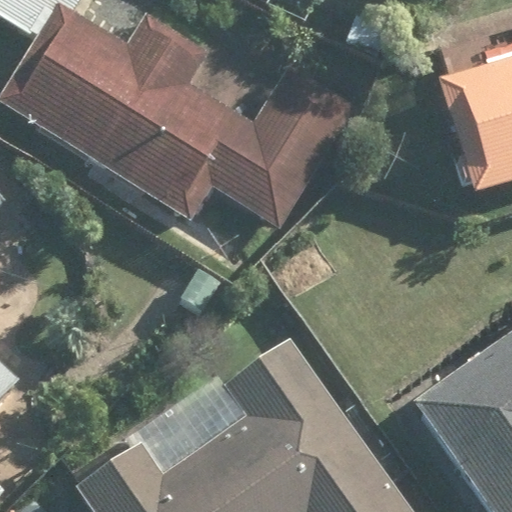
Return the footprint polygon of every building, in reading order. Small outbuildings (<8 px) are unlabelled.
[(288,0),(317,12),(322,0),(288,0)] [(120,51),(55,14),(0,110),(0,118),(185,222),(199,198),(282,245),(353,119),(280,78),(249,131),(193,99),(213,63),(138,21),(120,51)] [(511,62),(420,89),(455,212),(511,195),(511,62)] [(511,511),(511,342),(396,422),(457,511),(511,511)] [(224,390),(247,423),(158,486),(135,453),(65,502),(72,511),(399,511),(283,348),(224,390)] [(0,406),(16,390),(0,373),(0,406)]
